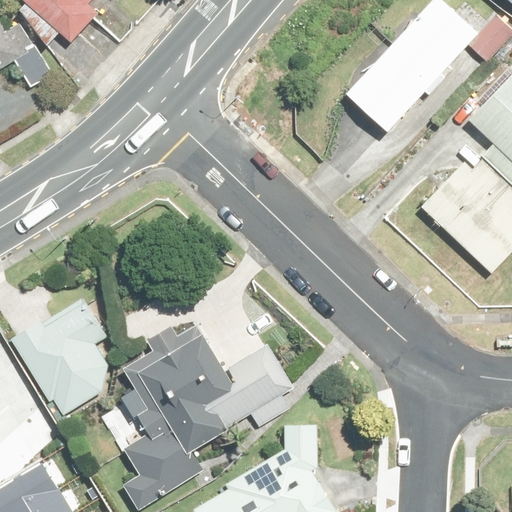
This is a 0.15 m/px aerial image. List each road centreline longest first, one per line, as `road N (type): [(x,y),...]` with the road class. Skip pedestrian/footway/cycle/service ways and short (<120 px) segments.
road 1 (residential): [(152,98),(431,382)]
road 2 (primary): [(152,98),(0,213)]
road 3 (primary): [(240,0),(152,98)]
road 4 (residential): [(423,511),(431,382)]
